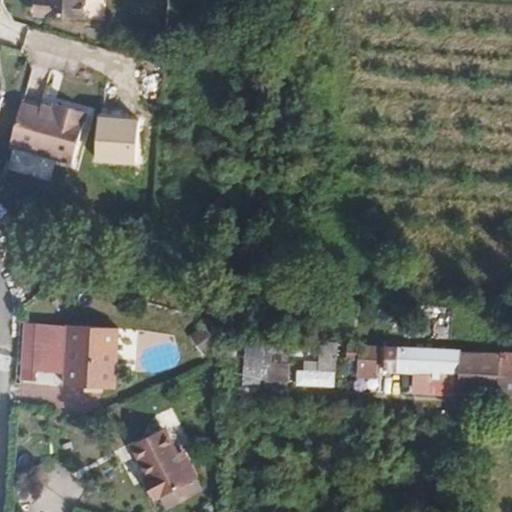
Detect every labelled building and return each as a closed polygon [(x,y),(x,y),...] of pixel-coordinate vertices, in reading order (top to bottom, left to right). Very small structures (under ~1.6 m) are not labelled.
[(38,0),(37,14),(88,17),(89,0),(38,0)] [(73,71),(82,43),(31,27),(22,55),(73,71)] [(25,100),(12,142),(72,160),(88,108),(55,99),(53,108),(25,100)] [(203,316),(191,325),(204,341),(216,331),(203,316)] [(71,322),(71,325),(74,382),(124,381),(123,320),(71,322)] [(71,325),(34,326),(29,382),(74,381),(71,325)] [(34,326),(23,327),(20,367),(19,383),(29,382),(34,326)] [(249,341),(228,340),(227,378),(246,380),(249,341)] [(289,343),(275,342),(274,367),(288,367),(289,343)] [(380,378),(382,348),(301,344),(300,358),(361,361),(361,377),(380,378)] [(511,354),(386,348),(384,394),(399,394),(400,375),(447,377),(448,373),(460,374),(459,395),(478,396),(479,385),(499,386),(498,400),(511,400),(511,354)] [(252,370),(251,385),(286,388),(286,372),(252,370)] [(336,387),(337,371),(298,370),(297,386),(336,387)] [(167,423),(132,440),(147,470),(143,473),(154,495),(195,473),(186,454),(183,456),(167,423)] [(183,456),(186,454),(182,444),(178,446),(183,456)]
